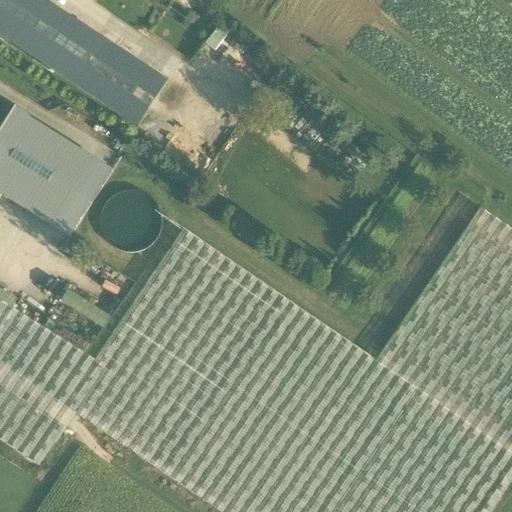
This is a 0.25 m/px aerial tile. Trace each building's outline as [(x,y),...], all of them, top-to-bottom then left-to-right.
[(0,0),(0,37),(137,128),(168,82),(44,0),(0,0)] [(201,12),(189,25),(217,50),(229,37),(201,12)] [(12,110),(0,129),(0,193),(1,194),(1,196),(49,226),(86,167),(79,151),(12,110)] [(98,163),(79,151),(86,167),(49,226),(56,230),(98,163)] [(116,196),(107,204),(101,214),(100,226),(103,237),(111,247),(122,252),(134,253),(145,250),(154,242),(160,232),(161,220),(157,208),(150,199),(139,194),(127,193),(116,196)] [(511,231),(480,210),(376,362),(511,455),(511,231)] [(218,511),(491,511),(511,482),(511,455),(376,362),(184,231),(95,362),(85,356),(16,312),(8,308),(0,319),(0,440),(39,467),(76,414),(218,511)] [(77,289),(67,305),(110,330),(119,314),(77,289)] [(0,319),(8,308),(0,302),(0,319)]
